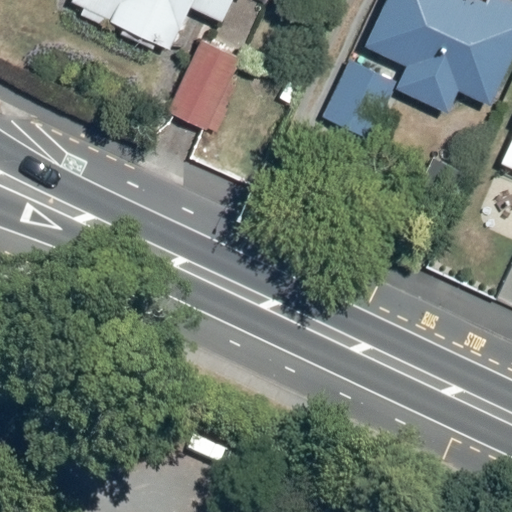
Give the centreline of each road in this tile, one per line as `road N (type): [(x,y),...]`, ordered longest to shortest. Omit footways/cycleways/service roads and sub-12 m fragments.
road 1 (secondary): [(0,150),(511,395)]
road 2 (secondary): [(511,447),(0,210)]
